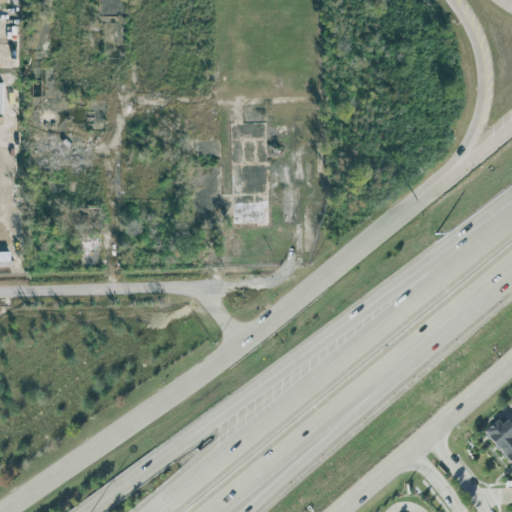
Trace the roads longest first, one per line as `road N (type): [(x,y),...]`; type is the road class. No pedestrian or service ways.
road 1 (primary): [(438,180),(241,342),(3,511)]
road 2 (motorway): [(511,200),(88,511)]
road 3 (motorway): [(511,220),(160,511)]
road 4 (primary): [(347,511),(511,367)]
road 5 (motorway): [(217,511),(384,374)]
road 6 (residential): [(0,291),(207,294)]
road 7 (primary): [(449,0),(475,50),(476,71),(473,114),(438,180)]
road 8 (motorway): [(249,511),(384,374)]
road 9 (motorway): [(384,374),(511,270)]
